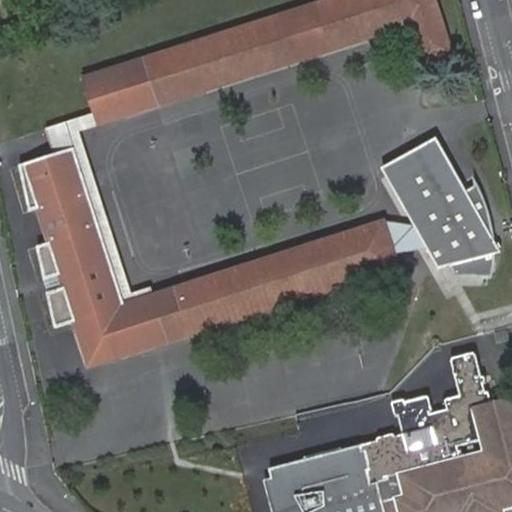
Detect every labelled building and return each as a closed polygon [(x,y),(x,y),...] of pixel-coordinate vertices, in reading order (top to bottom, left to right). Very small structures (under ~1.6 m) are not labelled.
[(341,0),(187,49),(200,93),(410,27),(421,64),(448,56),(431,0),(341,0)] [(136,114),(200,93),(187,49),(122,69),(133,104),(136,114)] [(133,104),(122,69),(84,81),(95,116),(133,104)] [(50,142),(69,139),(66,121),(47,124),(50,142)] [(438,140),(385,171),(409,216),(416,228),(422,225),(424,230),(427,228),(447,263),(455,279),(491,279),(493,270),(495,254),(500,250),(496,242),(483,218),(488,214),(493,220),(491,210),(484,194),(478,182),(473,175),(474,187),(466,190),(438,140)] [(125,313),(123,308),(73,150),(19,168),(28,213),(37,211),(47,245),(36,248),(54,330),(72,324),(87,367),(116,358),(107,328),(122,323),(125,318),(125,313)] [(493,220),(488,214),(483,218),(496,242),(493,220)] [(393,257),(383,225),(176,291),(172,292),(187,337),(397,270),(393,257)] [(416,228),(383,225),(393,257),(426,247),(416,228)] [(436,265),(447,263),(427,228),(424,230),(422,225),(416,228),(426,247),(436,265)] [(187,337),(172,292),(123,308),(125,313),(125,318),(122,323),(107,328),(116,358),(187,337)] [(426,398),(403,404),(395,406),(397,417),(402,436),(269,470),(271,479),(279,511),(327,511),(326,508),(352,503),(378,494),(382,511),(501,511),(511,508),(511,400),(491,406),(491,404),(489,405),(486,406),(483,395),(486,394),(477,357),(451,363),(461,399),(445,404),(447,413),(431,418),(426,398)] [(402,400),(387,404),(391,419),(397,417),(395,406),(403,404),(402,400)] [(279,511),(271,479),(264,481),(271,511),(382,511),(378,494),(352,503),(326,508),(327,511),(279,511)]
